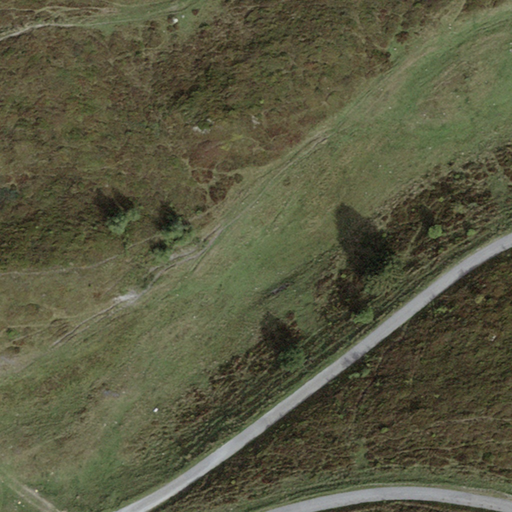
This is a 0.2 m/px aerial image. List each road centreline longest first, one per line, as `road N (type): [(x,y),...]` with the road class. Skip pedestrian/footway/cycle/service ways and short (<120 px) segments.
road 1 (track): [(511,241),(133,511)]
road 2 (track): [(291,511),(384,494),(511,507)]
